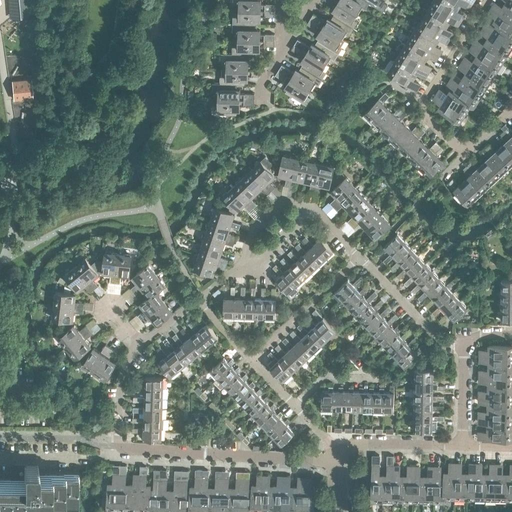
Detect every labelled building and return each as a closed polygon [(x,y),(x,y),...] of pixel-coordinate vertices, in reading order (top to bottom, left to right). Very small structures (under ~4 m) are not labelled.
[(18,17),(22,17),(28,17),(26,0),(10,0),(11,18),(18,17)] [(233,0),(233,1),(240,2),(240,9),(275,10),(275,4),(261,3),(261,0),(233,0)] [(356,12),(337,0),(325,0),(335,6),(333,9),(336,10),(333,15),(354,28),(358,21),(352,18),(356,12)] [(383,11),(365,0),(337,0),(356,12),(360,6),(365,9),(369,3),(383,11)] [(382,0),(365,0),(383,11),(387,4),(382,1),(382,0)] [(459,7),(448,0),(433,0),(432,2),(460,19),(463,14),(457,10),(459,7)] [(432,2),(427,10),(448,24),(450,20),(456,24),(460,19),(432,2)] [(496,3),(493,8),(511,20),(511,8),(505,3),(502,7),(496,3)] [(511,20),(493,8),(490,13),(496,17),(494,21),(511,32),(511,20)] [(233,16),(233,24),(257,24),(257,19),(261,19),(261,16),(275,16),(275,10),(240,9),(239,16),(233,16)] [(427,10),(421,19),(449,36),(452,31),(446,27),(448,24),(427,10)] [(313,13),(310,18),(340,37),(344,31),(350,34),(354,28),(333,15),(330,19),(328,18),(326,21),(313,13)] [(340,37),(310,18),(307,24),(319,31),(317,34),(320,36),(317,40),(338,53),(342,47),(341,46),(345,40),(340,37)] [(449,36),(421,19),(416,28),(437,41),(439,37),(446,41),(449,36)] [(511,32),(494,21),(493,21),(497,23),(495,27),(488,23),(485,28),(511,44),(511,32)] [(257,24),(233,24),(232,31),(239,32),(239,39),(275,40),(275,34),(260,33),(260,30),(257,29),(257,24)] [(437,41),(416,28),(410,36),(438,54),(441,49),(435,45),(437,41)] [(511,46),(511,44),(485,28),(482,33),(488,37),(486,40),(507,54),(511,46)] [(410,36),(405,45),(426,58),(428,55),(435,59),(438,54),(410,36)] [(260,46),(274,46),(275,40),(239,39),(239,46),(232,46),(232,53),(221,53),(256,54),(257,49),(260,49),(260,46)] [(298,39),(294,44),(324,63),(328,57),(334,60),(338,53),(317,40),(314,45),(312,43),(310,46),(298,39)] [(477,40),(474,45),(502,63),(507,54),(486,40),(484,44),(477,40)] [(324,63),(294,44),(291,49),(303,57),(301,60),(304,61),(301,66),(322,79),(326,72),(321,69),(324,63)] [(426,58),(405,45),(399,53),(427,71),(430,66),(424,62),(426,58)] [(502,63),(474,45),(471,50),(477,54),(475,58),(496,71),(502,63)] [(256,55),(256,54),(221,53),(221,61),(227,61),(227,69),(260,69),(260,63),(248,63),(249,59),(245,59),(245,55),(256,55)] [(427,71),(399,53),(394,62),(415,76),(417,72),(424,76),(427,71)] [(466,57),(463,62),(491,80),(496,71),(475,58),(473,61),(466,57)] [(415,76),(394,62),(388,71),(416,89),(419,83),(413,79),(415,76)] [(491,80),(463,62),(460,67),(466,71),(464,75),(485,88),(491,80)] [(322,79),(301,66),(299,70),(296,69),(294,72),(282,64),(278,69),(309,88),(313,82),(318,85),(322,79)] [(220,83),(237,84),(245,84),(245,79),(248,79),(248,75),(260,76),(260,69),(227,69),(222,69),(222,75),(220,75),(220,83),(213,83),(220,83)] [(309,88),(278,69),(275,75),(288,82),(286,85),(288,87),(285,92),(306,105),(310,98),(305,94),(309,88)] [(485,88),(464,75),(462,78),(455,74),(452,79),(480,97),(485,88)] [(32,98),(31,79),(12,81),(14,99),(32,98)] [(480,97),(452,79),(449,84),(455,88),(453,92),(471,104),(474,106),(480,97)] [(254,99),(255,93),(240,93),(240,89),(237,89),(237,84),(245,84),(237,84),(220,83),(213,83),(213,85),(212,91),(219,91),(219,98),(254,99)] [(441,90),(438,95),(466,112),(471,104),(453,92),(450,90),(447,94),(441,90)] [(346,94),(342,92),(337,99),(341,102),(346,94)] [(374,122),(388,107),(383,102),(389,96),(385,92),(365,113),(374,122)] [(507,102),(511,97),(505,94),(502,99),(507,102)] [(466,112),(438,95),(435,100),(441,104),(438,108),(460,121),(466,112)] [(254,99),(219,98),(219,106),(212,105),(212,114),(236,114),(237,109),(240,109),(240,105),(254,105),(254,99)] [(394,113),(388,107),(374,122),(383,131),(404,110),(400,106),(394,113)] [(404,110),(383,131),(392,140),(406,125),(401,120),(407,113),(404,110)] [(412,130),(406,125),(392,140),(401,148),(422,127),(418,124),(412,130)] [(422,127),(401,148),(410,157),(424,143),(419,137),(426,131),(422,127)] [(511,138),(504,130),(500,134),(507,141),(501,146),(511,157),(511,138)] [(424,143),(410,157),(419,166),(440,145),(436,141),(430,148),(424,143)] [(511,163),(511,157),(501,146),(496,151),(489,144),(486,148),(505,169),(511,163)] [(444,148),(440,145),(419,166),(429,175),(436,167),(441,172),(449,163),(445,159),(443,160),(437,155),(444,148)] [(505,169),(486,148),(482,151),(488,158),(483,163),(496,178),(505,169)] [(290,187),(296,158),(284,155),(279,175),(287,176),(285,185),(290,187)] [(272,190),(275,187),(269,180),(275,175),(268,168),(273,164),(265,156),(261,160),(251,169),(272,190)] [(309,161),(296,158),(290,187),(295,188),(297,179),(304,180),(309,161)] [(309,161),(304,180),(311,182),(309,191),(314,192),(321,163),(309,161)] [(471,161),(467,165),(487,186),(496,178),(483,163),(477,168),(471,161)] [(321,163),(314,192),(319,193),(321,184),(329,186),(332,173),(333,166),(321,163)] [(487,186),(467,165),(463,168),(469,175),(464,180),(478,195),(487,186)] [(251,169),(242,178),(256,193),(261,187),(268,194),(272,190),(251,169)] [(333,207),(355,186),(346,177),(331,191),(336,197),(330,203),(333,207)] [(256,193),(242,178),(233,186),(253,208),(257,204),(251,198),(256,193)] [(478,195),(464,180),(459,185),(452,178),(448,182),(457,192),(454,196),(460,203),(464,199),(468,204),(478,195)] [(253,208),(233,186),(223,195),(237,210),(243,205),(249,211),(253,208)] [(355,186),(333,207),(337,210),(344,204),(349,210),(363,196),(355,186)] [(363,196),(349,210),(354,215),(347,221),(351,225),(372,205),(363,196)] [(237,210),(230,203),(227,206),(229,207),(234,211),(235,211),(237,210)] [(381,214),(372,205),(351,225),(354,229),(361,223),(366,228),(381,214)] [(211,219),(230,226),(239,229),(241,224),(232,221),(234,213),(215,207),(211,219)] [(381,214),(366,228),(371,233),(364,239),(368,244),(390,223),(381,214)] [(211,219),(207,231),(235,241),(237,236),(228,233),(230,226),(211,219)] [(313,244),(326,258),(333,250),(321,237),(313,229),(310,232),(318,240),(313,244)] [(207,231),(203,243),(222,250),(225,243),(233,246),(235,241),(207,231)] [(391,253),(405,240),(397,233),(384,245),(376,253),(379,256),(387,248),(391,253)] [(326,258),(313,244),(306,236),(303,239),(310,247),(306,251),(318,265),(326,258)] [(405,240),(391,253),(383,260),(386,264),(394,256),(398,260),(412,248),(405,240)] [(203,243),(199,255),(227,264),(228,259),(220,256),(222,250),(203,243)] [(318,265),(306,251),(298,243),(295,246),(303,254),(298,258),(311,272),(318,265)] [(412,248),(398,260),(390,268),(393,271),(401,263),(405,268),(419,255),(412,248)] [(311,272),(298,258),(291,250),(288,253),(295,261),(291,265),(303,279),(311,272)] [(115,282),(118,253),(105,252),(103,272),(111,273),(110,282),(115,282)] [(129,275),(131,255),(130,255),(130,257),(125,256),(125,254),(118,253),(115,282),(120,283),(121,274),(129,275)] [(225,269),(227,264),(199,255),(195,267),(197,268),(195,274),(206,278),(208,272),(214,274),(216,266),(225,269)] [(419,255),(405,268),(397,275),(400,278),(408,271),(412,275),(426,263),(419,255)] [(303,279),(291,265),(283,257),(280,260),(288,268),(284,272),(296,286),(303,279)] [(86,258),(76,266),(94,289),(98,285),(93,278),(99,273),(86,258)] [(426,263),(412,275),(404,283),(407,286),(415,278),(419,283),(433,270),(426,263)] [(138,283),(130,288),(134,292),(157,274),(148,264),(133,276),(138,283)] [(287,276),(283,272),(276,264),(273,267),(280,275),(276,280),(285,290),(288,293),(296,286),(287,276)] [(76,266),(70,270),(72,272),(68,275),(66,273),(66,274),(78,290),(84,285),(90,292),(94,289),(76,266)] [(433,270),(419,283),(411,290),(414,293),(422,286),(426,290),(440,278),(433,270)] [(165,284),(157,274),(134,292),(137,296),(144,291),(149,296),(156,291),(165,284)] [(342,299),(355,287),(364,279),(361,276),(352,284),(348,279),(335,291),(342,299)] [(440,278),(426,290),(418,298),(421,301),(429,293),(433,298),(447,285),(440,278)] [(502,289),(511,289),(511,278),(502,278),(502,289)] [(355,287),(342,299),(349,306),(362,294),(371,286),(368,283),(359,291),(355,287)] [(105,293),(99,285),(98,285),(94,289),(99,296),(105,293)] [(447,285),(433,298),(425,305),(428,308),(436,301),(440,305),(454,293),(447,285)] [(235,298),(235,286),(231,286),(231,297),(225,297),(225,296),(214,296),(214,302),(224,303),(223,315),(234,316),(235,298)] [(235,298),(234,316),(244,316),(245,298),(245,287),(241,286),(241,298),(235,298)] [(125,299),(134,292),(130,288),(130,287),(122,294),(122,295),(125,299)] [(245,298),(244,316),(254,316),(255,298),(256,287),(251,287),(251,298),(245,298)] [(261,298),(255,298),(254,316),(265,317),(265,299),(266,287),(262,287),(261,298)] [(271,299),(265,299),(265,317),(275,317),(276,302),(276,299),(276,288),(272,288),(271,299)] [(502,299),(511,299),(511,289),(502,289),(502,299)] [(141,319),(164,301),(156,291),(149,296),(140,303),(145,309),(138,315),(141,319)] [(362,294),(349,306),(356,314),(369,302),(377,294),(375,291),(366,299),(362,294)] [(54,304),(84,308),(84,303),(75,302),(76,294),(56,292),(54,304)] [(137,296),(134,292),(125,299),(130,304),(138,298),(137,296)] [(454,293),(440,305),(432,313),(435,316),(443,308),(447,312),(460,300),(454,293)] [(373,306),(369,302),(356,314),(363,321),(376,309),(384,301),(382,298),(373,306)] [(502,309),(511,309),(511,299),(502,299),(502,309)] [(460,300),(447,312),(439,320),(442,323),(450,315),(454,320),(468,308),(460,300)] [(164,301),(141,319),(144,323),(151,317),(156,323),(172,311),(164,301)] [(84,308),(54,304),(53,317),(73,320),(74,312),(83,313),(84,308)] [(380,313),(376,309),(363,321),(370,329),(383,316),(391,309),(389,306),(380,313)] [(315,325),(328,338),(336,331),(323,317),(315,309),(312,312),(320,320),(315,325)] [(511,309),(502,309),(501,320),(511,320),(511,309)] [(383,316),(370,329),(377,336),(390,324),(398,316),(396,313),(387,321),(383,316)] [(133,325),(141,319),(138,315),(137,314),(129,320),(133,325)] [(199,329),(210,344),(218,337),(207,323),(200,314),(196,317),(203,326),(199,329)] [(328,338),(315,325),(308,316),(305,319),(312,327),(308,331),(320,345),(328,338)] [(87,325),(90,329),(97,323),(93,318),(86,324),(87,325)] [(144,323),(141,319),(133,325),(138,330),(145,324),(144,323)] [(210,344),(199,329),(192,321),(188,323),(195,332),(191,336),(202,350),(210,344)] [(394,328),(390,324),(377,336),(384,344),(397,331),(405,324),(402,321),(394,328)] [(97,323),(90,329),(93,333),(94,333),(101,328),(97,323)] [(320,345),(308,331),(300,323),(297,326),(305,334),(301,338),(313,352),(320,345)] [(67,347),(90,329),(87,325),(79,330),(75,324),(59,337),(67,347)] [(202,350),(191,336),(184,327),(180,330),(188,338),(183,342),(194,356),(202,350)] [(397,331),(384,344),(391,351),(404,339),(412,331),(409,328),(401,336),(397,331)] [(90,329),(67,347),(75,357),(91,345),(86,339),(93,333),(90,329)] [(313,352),(301,338),(293,330),(290,333),(298,341),(293,345),(305,359),(313,352)] [(194,356),(183,342),(176,333),(173,336),(180,345),(175,349),(186,363),(194,356)] [(404,339),(391,351),(398,359),(411,346),(419,339),(416,336),(408,343),(404,339)] [(305,359),(293,345),(285,337),(282,340),(290,348),(286,352),(298,366),(305,359)] [(186,363),(175,349),(168,340),(165,343),(172,351),(167,355),(178,369),(186,363)] [(415,351),(411,346),(398,359),(405,366),(418,354),(426,346),(423,343),(415,351)] [(94,372),(110,347),(106,344),(101,352),(94,347),(83,364),(94,372)] [(298,366),(286,352),(278,344),(275,347),(283,355),(278,359),(291,373),(298,366)] [(481,355),(511,355),(511,345),(489,345),(489,350),(481,349),(481,355)] [(178,369),(167,355),(160,346),(157,349),(164,358),(159,362),(170,376),(178,369)] [(114,350),(110,347),(94,372),(105,379),(116,362),(109,357),(114,350)] [(291,374),(291,373),(278,359),(271,351),(268,354),(272,359),(270,361),(268,364),(270,367),(283,380),(284,381),(291,374)] [(511,355),(481,355),(481,361),(489,361),(489,366),(511,366),(511,355)] [(218,377),(231,365),(234,362),(231,359),(228,362),(224,357),(210,370),(218,377)] [(231,365),(218,377),(225,385),(238,372),(241,369),(238,366),(235,369),(231,365)] [(481,370),(481,376),(511,376),(511,366),(489,366),(488,370),(481,370)] [(283,380),(270,367),(268,369),(281,382),(283,380)] [(415,368),(415,378),(433,379),(444,379),(444,375),(433,375),(433,368),(415,368)] [(242,377),(238,372),(225,385),(232,392),(245,380),(248,377),(245,374),(242,377)] [(163,388),(164,377),(163,377),(145,376),(145,377),(134,376),(134,381),(145,381),(145,387),(163,388)] [(511,376),(481,376),(481,382),(488,382),(488,386),(511,386),(511,376)] [(433,379),(415,378),(415,389),(433,389),(444,389),(444,385),(433,385),(433,379)] [(245,380),(232,392),(239,399),(252,387),(255,384),(252,381),(249,384),(245,380)] [(332,413),(332,409),(333,391),(333,386),(329,386),(329,391),(322,390),(321,413),(332,413)] [(339,391),(333,391),(332,409),(342,409),(343,391),(343,387),(339,386),(339,391)] [(511,386),(488,386),(488,391),(481,390),(481,396),(511,396),(511,386)] [(163,388),(145,387),(134,387),(134,391),(145,391),(145,397),(163,398),(163,388)] [(256,391),(252,387),(239,399),(246,407),(259,394),(262,391),(259,388),(256,391)] [(343,391),(342,409),(353,409),(353,391),(353,387),(349,387),(349,391),(343,391)] [(353,391),(353,409),(363,410),(363,392),(364,387),(359,387),(359,391),(353,391)] [(369,392),(363,392),(363,410),(373,410),(374,392),(374,387),(370,387),(369,392)] [(374,392),(373,410),(383,410),(384,392),(384,388),(380,388),(380,392),(374,392)] [(384,392),(383,410),(394,410),(394,392),(394,388),(390,388),(390,392),(384,392)] [(433,389),(415,389),(415,399),(433,399),(444,399),(444,395),(433,395),(433,389)] [(263,399),(259,394),(246,407),(253,414),(266,402),(269,399),(266,396),(263,399)] [(511,396),(481,396),(481,402),(488,403),(488,407),(511,407),(511,396)] [(163,398),(145,397),(133,397),(133,401),(145,401),(144,408),(163,408),(163,398)] [(415,399),(415,409),(433,409),(444,410),(444,405),(433,405),(433,399),(415,399)] [(212,402),(209,405),(214,410),(217,407),(212,402)] [(270,406),(266,402),(253,414),(260,422),(273,409),(276,406),(274,403),(270,406)] [(163,408),(144,408),(133,407),(133,411),(144,412),(144,418),(162,418),(163,408)] [(222,412),(217,407),(214,410),(219,415),(222,412)] [(511,407),(488,407),(488,411),(480,411),(480,417),(511,417),(511,407)] [(273,409),(260,422),(267,429),(280,417),(283,414),(281,411),(277,414),(273,409)] [(415,409),(414,419),(432,420),(444,420),(444,416),(433,415),(433,409),(415,409)] [(162,418),(144,418),(133,417),(133,421),(144,422),(144,428),(162,429),(162,418)] [(280,417),(267,429),(274,436),(287,424),(290,421),(288,418),(284,421),(280,417)] [(511,417),(480,417),(480,423),(488,423),(488,427),(511,427),(511,417)] [(444,430),(444,426),(432,426),(432,420),(414,419),(414,434),(419,434),(419,430),(432,430),(444,430)] [(291,428),(287,424),(274,436),(281,444),(282,444),(284,447),(289,442),(287,439),(294,432),(294,431),(297,428),(295,425),(291,428)] [(162,429),(144,428),(132,427),(132,432),(144,432),(143,439),(161,439),(162,429)] [(511,427),(488,427),(488,431),(480,431),(480,438),(511,438),(511,427)] [(383,500),(383,474),(379,474),(379,455),(373,455),(372,499),(383,500)] [(387,474),(383,474),(383,500),(393,500),(394,467),(394,455),(388,455),(387,474)] [(445,472),(445,476),(445,497),(455,497),(455,464),(449,464),(449,472),(445,472)] [(461,465),(455,464),(455,497),(465,497),(465,472),(461,472),(461,465)] [(77,510),(78,474),(38,474),(38,467),(37,465),(14,465),(14,479),(0,479),(0,511),(24,511),(25,509),(77,510)] [(118,508),(120,465),(114,465),(113,483),(109,483),(108,498),(103,498),(103,508),(118,508)] [(129,509),(130,483),(125,483),(126,465),(120,465),(118,508),(129,509)] [(465,472),(465,497),(475,498),(476,465),(470,465),(470,472),(465,472)] [(482,465),(476,465),(475,498),(485,498),(486,473),(482,472),(482,465)] [(490,473),(486,473),(485,498),(496,498),(497,465),(491,465),(490,473)] [(503,466),(497,465),(496,498),(506,498),(507,473),(502,473),(503,466)] [(140,476),(139,509),(149,509),(150,488),(150,484),(146,484),(147,466),(140,466),(140,476)] [(394,467),(393,500),(403,500),(404,475),(399,475),(400,467),(394,467)] [(404,475),(403,500),(413,500),(414,467),(408,467),(408,475),(404,475)] [(414,467),(413,500),(424,501),(424,475),(420,475),(420,468),(414,467)] [(429,475),(424,475),(424,501),(434,501),(435,468),(429,468),(429,475)] [(441,468),(435,468),(434,501),(444,501),(445,497),(445,476),(440,476),(441,468)] [(150,488),(149,509),(148,511),(159,511),(161,470),(155,470),(154,488),(150,488)] [(161,470),(159,511),(169,511),(171,489),(166,489),(167,470),(161,470)] [(171,489),(169,511),(180,511),(182,471),(176,470),(175,489),(171,489)] [(201,511),(202,470),(196,470),(196,486),(191,486),(191,490),(191,511),(201,511)] [(202,470),(201,511),(211,511),(212,486),(208,486),(208,470),(202,470)] [(190,511),(191,511),(191,490),(187,490),(188,471),(182,471),(180,511),(190,511)] [(216,487),(212,486),(211,511),(216,511),(221,511),(223,471),(217,471),(216,487)] [(229,471),(223,471),(221,511),(231,511),(232,487),(228,487),(229,471)] [(237,487),(232,487),(231,511),(241,511),(243,471),(237,471),(237,487)] [(243,471),(241,511),(252,511),(252,509),(253,488),(249,488),(249,471),(243,471)] [(134,484),(130,483),(129,509),(139,509),(140,476),(134,476),(134,484)] [(253,488),(252,509),(262,510),(264,477),(258,477),(257,484),(253,484),(253,488)] [(264,477),(262,510),(273,510),(274,485),(269,485),(270,477),(264,477)] [(274,485),(273,510),(283,510),(284,478),(278,477),(278,485),(274,485)] [(284,478),(283,510),(293,511),(294,485),(290,485),(290,478),(284,478)] [(298,486),(294,485),(293,511),(303,511),(304,478),(298,478),(298,486)] [(310,479),(304,478),(303,511),(314,511),(315,486),(310,486),(310,479)]
